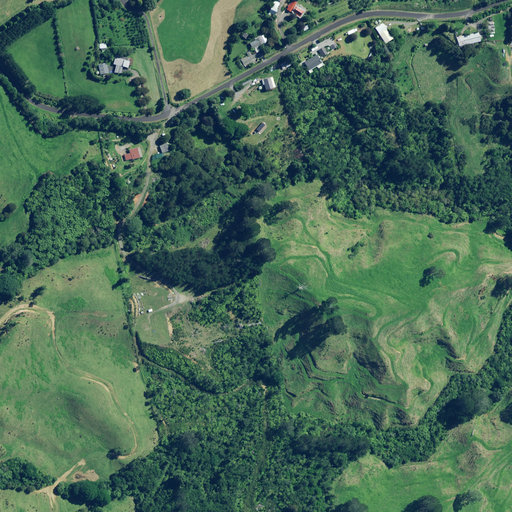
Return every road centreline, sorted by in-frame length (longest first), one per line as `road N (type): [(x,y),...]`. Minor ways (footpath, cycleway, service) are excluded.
road 1 (unclassified): [(493,0),(467,13),(359,15),(170,111),(144,116),(57,110),(33,102),(0,69)]
road 2 (track): [(0,323),(25,305),(48,313),(60,354),(98,378),(134,427),(138,445),(126,454),(77,462),(56,483),(52,511)]
